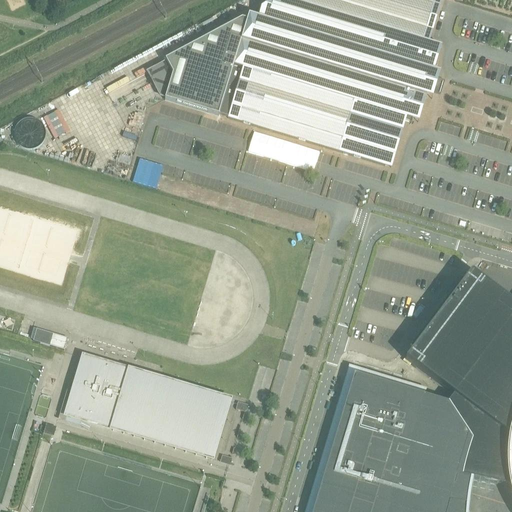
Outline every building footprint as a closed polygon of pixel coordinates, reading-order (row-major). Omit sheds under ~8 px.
[(228,119),(385,167),(400,118),(412,121),(413,117),(414,117),(418,101),(418,100),(420,96),(426,98),(428,91),(429,92),(430,92),(431,91),(432,91),(433,91),(433,90),(434,90),(435,89),(435,88),(436,87),(436,86),(436,85),(436,84),(436,83),(435,83),(435,82),(434,81),(433,80),(432,80),(432,79),(434,73),(433,73),(427,71),(429,67),(434,50),(435,46),(423,42),(435,0),(279,0),(261,10),(258,19),(248,17),(247,22),(242,20),(165,61),(172,75),(157,83),(165,99),(165,101),(218,117),(219,115),(228,117),(228,119)] [(413,352),(405,361),(422,373),(430,363),(427,361),(450,331),(449,329),(452,324),(454,326),(477,295),(479,297),(487,286),(471,274),(464,283),(461,281),(410,349),(413,352)] [(430,363),(422,373),(453,397),(447,405),(471,441),(469,447),(468,453),(466,460),(464,466),(463,472),(461,478),(471,480),(490,484),(510,488),(511,492),(511,496),(511,304),(487,286),(479,297),(477,295),(454,326),(452,324),(449,329),(450,331),(427,361),(430,363)] [(34,329),(30,341),(37,343),(41,331),(34,329)] [(46,345),(61,350),(64,338),(50,334),(46,345)] [(196,455),(206,458),(206,459),(206,458),(212,459),(228,403),(229,403),(223,401),(224,400),(223,399),(223,401),(213,398),(214,397),(213,396),(213,398),(203,395),(203,393),(202,395),(192,392),(193,390),(192,390),(192,392),(182,389),(182,387),(181,388),(172,386),(172,384),(171,385),(161,382),(162,381),(161,381),(161,382),(151,379),(151,378),(150,379),(141,376),(141,375),(140,376),(130,373),(131,372),(130,372),(130,373),(84,359),(67,416),(103,427),(113,430),(112,431),(113,431),(113,430),(123,433),(123,434),(123,435),(124,433),(134,436),(133,437),(134,438),(134,436),(144,439),(143,441),(144,441),(144,439),(154,442),(154,444),(155,442),(165,445),(164,447),(165,447),(165,446),(175,448),(174,450),(175,450),(175,449),(185,452),(185,453),(186,452),(196,455),(195,456),(196,456),(196,455)] [(465,511),(466,507),(467,507),(467,505),(468,494),(469,494),(469,492),(470,482),(471,482),(471,481),(471,480),(461,478),(463,472),(464,466),(466,460),(468,453),(469,447),(471,441),(447,405),(424,398),(354,377),(313,511),(465,511)] [(237,406),(236,410),(244,413),(242,420),(243,420),(246,408),(236,405),(237,406)] [(51,437),(52,437),(54,427),(46,425),(43,434),(51,437)] [(219,462),(229,465),(231,458),(231,457),(230,459),(222,457),(220,461),(219,461),(219,462)]
